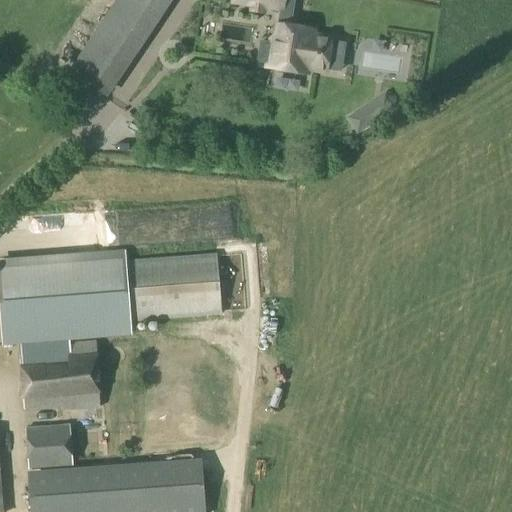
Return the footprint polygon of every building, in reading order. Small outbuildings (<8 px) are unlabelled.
[(116,0),(114,2),(153,28),(171,0),(116,0)] [(230,0),(230,6),(278,13),(276,27),(290,29),(294,0),(290,0),(230,0)] [(311,37),(312,32),(290,29),(276,27),(274,45),(270,44),(270,46),(258,44),(256,63),(267,64),(267,68),(307,73),(307,69),(327,72),(331,40),(311,37)] [(106,98),(130,62),(92,36),(67,73),(106,98)] [(358,110),(345,119),(355,135),(369,126),(358,110)] [(130,231),(117,232),(119,250),(132,248),(130,231)] [(129,333),(128,321),(220,314),(216,258),(124,265),(123,257),(0,266),(0,310),(3,342),(19,341),(35,340),(42,339),(43,354),(68,352),(67,339),(129,333)] [(36,354),(35,340),(19,341),(24,410),(61,408),(61,411),(99,409),(95,342),(68,344),(68,352),(36,354)] [(26,471),(71,467),(68,426),(23,429),(26,471)]
